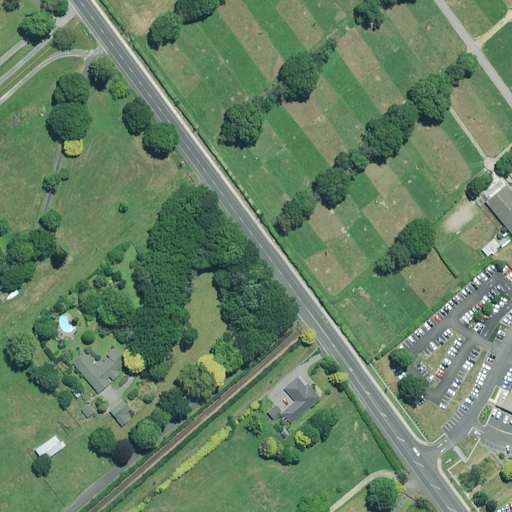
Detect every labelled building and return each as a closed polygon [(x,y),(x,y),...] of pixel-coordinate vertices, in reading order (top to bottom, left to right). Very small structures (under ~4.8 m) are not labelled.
[(511,187),(511,186),(488,204),(511,233),(511,187)] [(493,239),(481,250),(487,257),(499,247),(493,239)] [(113,381),(121,374),(118,371),(123,367),(113,354),(97,367),(85,353),(73,364),(98,394),(110,383),(107,379),(109,377),(113,381)] [(303,385),(297,378),(284,389),(294,401),(281,413),(291,424),(319,399),(305,383),(303,385)] [(86,392),(79,384),(71,391),(77,399),(86,392)] [(130,410),(122,401),(109,412),(122,426),(128,421),(123,415),(130,410)] [(95,412),(89,404),(81,410),(87,418),(95,412)] [(280,411),(275,405),(266,413),(272,419),(280,411)] [(60,444),(54,437),(35,451),(43,462),(66,446),(63,442),(60,444)]
